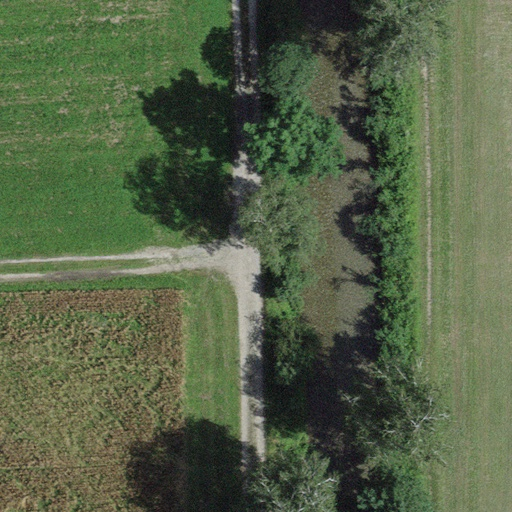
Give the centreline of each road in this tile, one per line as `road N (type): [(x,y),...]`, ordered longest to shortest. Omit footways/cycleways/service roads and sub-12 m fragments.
road 1 (track): [(244,0),(260,511)]
road 2 (track): [(433,0),(439,397)]
road 3 (track): [(0,270),(136,265),(248,249)]
